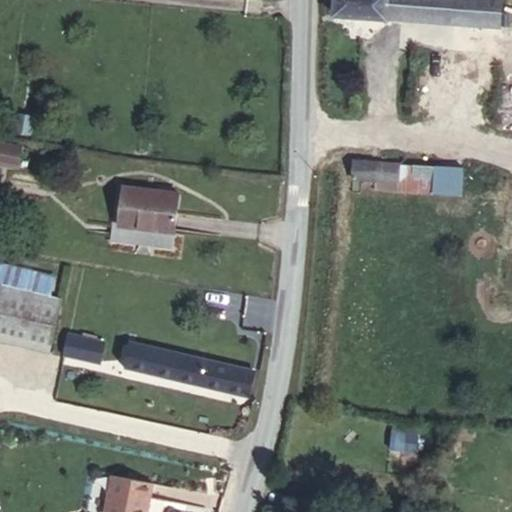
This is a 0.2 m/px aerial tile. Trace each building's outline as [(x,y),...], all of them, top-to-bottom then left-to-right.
[(336,0),(336,12),(385,14),(386,7),(386,0),(336,0)] [(385,14),(336,12),(335,35),(502,47),(504,15),(386,7),(385,14)] [(0,163),(20,165),(21,141),(0,139),(0,163)] [(438,191),(359,185),(357,204),(380,205),(379,214),(436,218),(436,217),(438,191)] [(438,191),(436,217),(466,219),(468,193),(438,191)] [(121,243),(180,250),(185,211),(128,203),(121,243)] [(0,367),(46,376),(55,323),(0,312),(0,367)] [(64,331),(62,355),(101,360),(104,336),(64,331)] [(90,383),(95,364),(63,357),(60,377),(90,383)] [(248,415),(254,392),(133,368),(128,392),(248,415)] [(156,511),(158,506),(111,494),(106,511),(156,511)]
